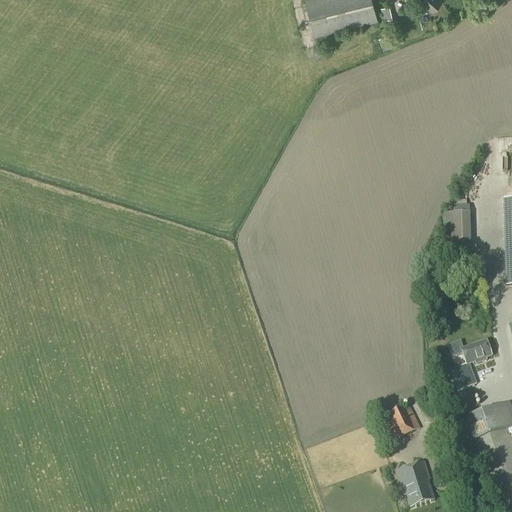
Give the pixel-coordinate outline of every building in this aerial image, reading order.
[(305,0),(314,37),(332,33),(377,21),(371,0),(305,0)] [(419,0),(432,12),(442,0),(419,0)] [(384,21),(392,19),(389,7),(381,9),(384,21)] [(400,28),(394,29),(396,38),(402,37),(400,28)] [(443,255),(471,255),(470,214),(442,215),(443,255)] [(476,365),(486,361),(485,360),(491,358),(486,342),(461,351),(466,366),(437,377),(452,417),(476,408),(469,388),(476,385),(469,366),(475,364),(476,365)] [(511,511),(511,443),(507,430),(511,428),(511,411),(509,404),(453,424),(467,462),(478,459),(486,481),(485,482),(486,484),(487,484),(497,511),(511,511)] [(396,442),(420,430),(409,407),(385,419),(396,442)] [(448,469),(445,459),(436,432),(427,435),(436,462),(440,472),(448,469)] [(433,502),(427,482),(429,481),(423,464),(397,472),(405,497),(407,496),(411,509),(433,502)]
